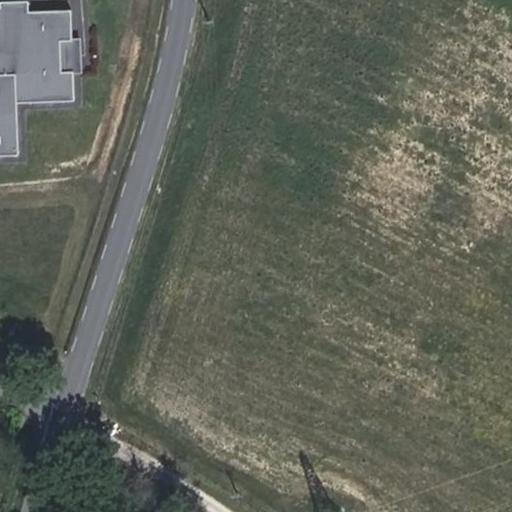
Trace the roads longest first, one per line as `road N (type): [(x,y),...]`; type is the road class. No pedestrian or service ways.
road 1 (tertiary): [(65,401),(187,0)]
road 2 (track): [(216,511),(65,401)]
